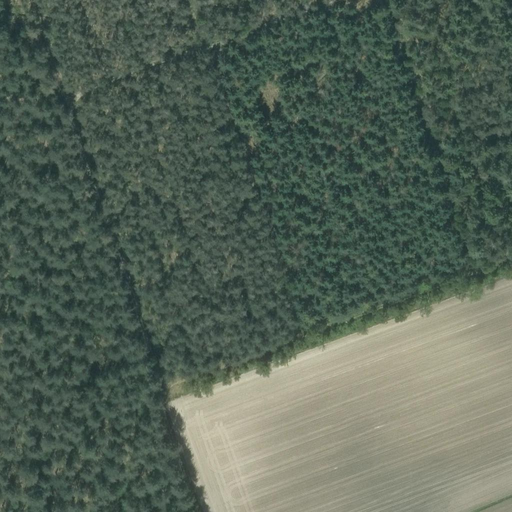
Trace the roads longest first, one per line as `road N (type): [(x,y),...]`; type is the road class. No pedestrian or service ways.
road 1 (track): [(511,251),(145,385),(189,511)]
road 2 (track): [(314,0),(53,95),(31,26),(0,25)]
road 3 (track): [(53,95),(145,385)]
